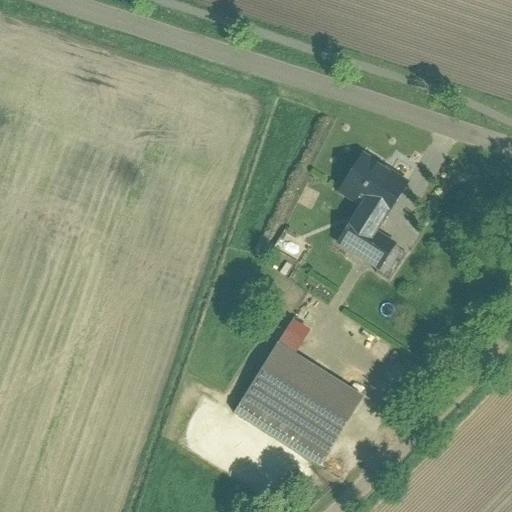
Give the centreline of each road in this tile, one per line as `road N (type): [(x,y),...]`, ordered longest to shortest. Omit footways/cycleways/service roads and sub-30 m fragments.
road 1 (tertiary): [(59,0),(511,147)]
road 2 (unclassified): [(511,310),(490,354),(332,511)]
